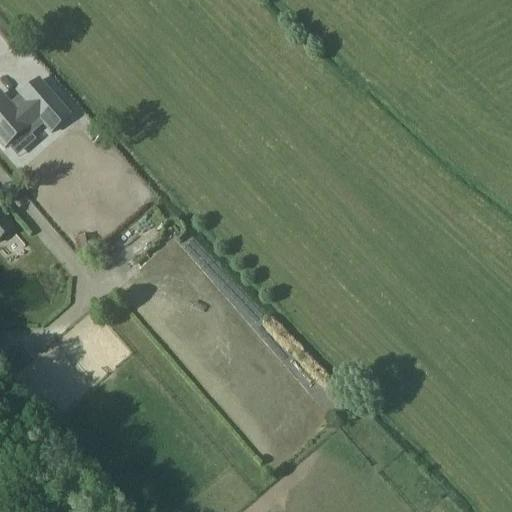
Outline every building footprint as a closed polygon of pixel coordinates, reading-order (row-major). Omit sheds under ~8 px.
[(23,86),(32,78),(17,60),(7,68),(23,86)] [(30,127),(29,128),(0,95),(0,143),(5,149),(22,134),(33,146),(26,151),(40,169),(60,151),(46,135),(40,139),(30,127)] [(80,180),(71,189),(110,224),(136,196),(109,172),(92,191),(80,180)] [(0,239),(12,230),(4,220),(7,217),(0,209),(0,239)] [(78,229),(77,240),(93,243),(94,231),(78,229)] [(53,409),(129,352),(95,307),(19,364),(53,409)] [(0,368),(0,387),(9,381),(0,368)]
